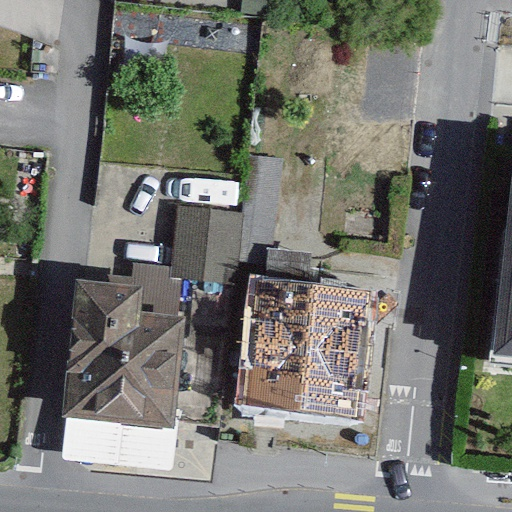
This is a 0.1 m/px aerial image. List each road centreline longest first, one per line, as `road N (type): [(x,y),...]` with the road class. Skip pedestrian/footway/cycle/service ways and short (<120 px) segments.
road 1 (residential): [(408,511),(464,0)]
road 2 (residential): [(92,0),(29,510)]
